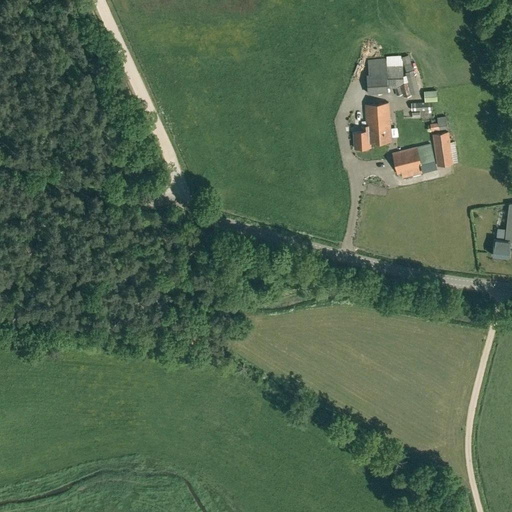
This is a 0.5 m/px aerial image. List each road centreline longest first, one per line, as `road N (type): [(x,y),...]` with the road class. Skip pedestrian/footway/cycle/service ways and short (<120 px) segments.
road 1 (tertiary): [(511,289),(346,256),(0,161)]
road 2 (track): [(501,288),(468,430),(480,511)]
road 3 (track): [(172,163),(99,0)]
